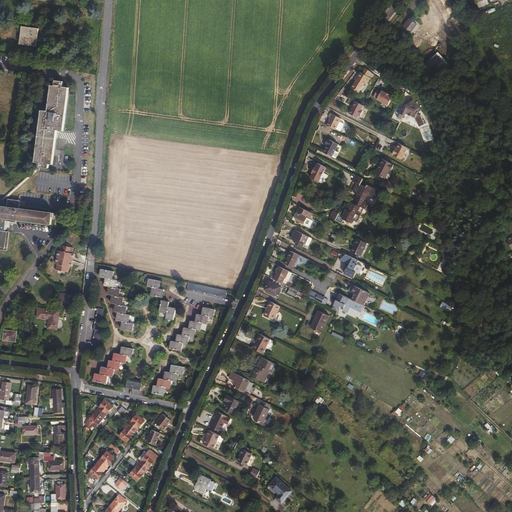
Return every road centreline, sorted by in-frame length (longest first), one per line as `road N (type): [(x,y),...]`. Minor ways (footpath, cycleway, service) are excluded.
road 1 (tertiary): [(189,410),(240,307),(316,110),(395,0)]
road 2 (unclassified): [(77,370),(112,0)]
